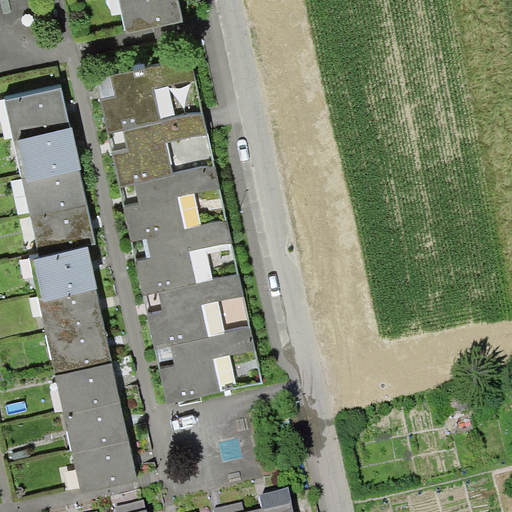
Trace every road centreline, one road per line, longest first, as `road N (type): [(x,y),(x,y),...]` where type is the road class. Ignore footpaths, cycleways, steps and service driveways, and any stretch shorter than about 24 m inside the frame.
road 1 (residential): [(339,511),(223,0)]
road 2 (track): [(315,404),(511,359)]
